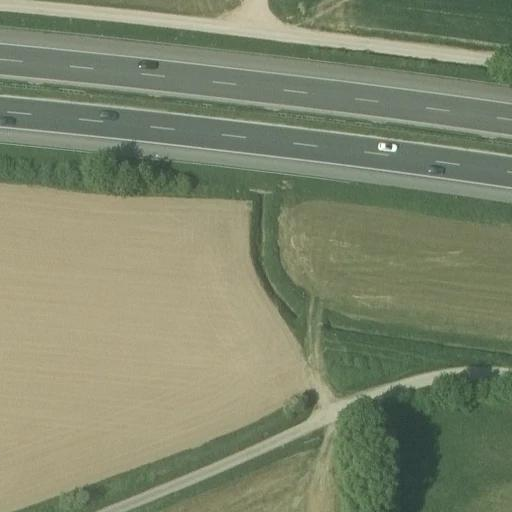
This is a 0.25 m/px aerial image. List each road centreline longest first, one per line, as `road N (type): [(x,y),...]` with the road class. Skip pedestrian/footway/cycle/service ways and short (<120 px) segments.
road 1 (unclassified): [(511,64),(0,7)]
road 2 (motorway): [(511,104),(0,49)]
road 3 (motorway): [(0,115),(511,169)]
road 4 (unclassified): [(108,511),(443,375),(511,376)]
